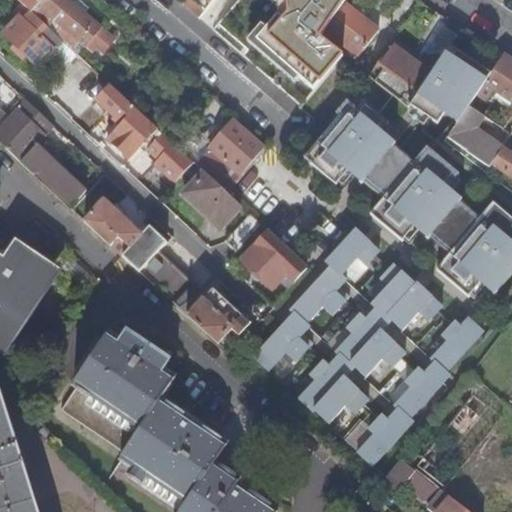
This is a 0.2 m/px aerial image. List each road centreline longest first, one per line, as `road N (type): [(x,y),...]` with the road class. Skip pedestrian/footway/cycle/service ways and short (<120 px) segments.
road 1 (residential): [(0,172),(367,511)]
road 2 (residential): [(0,65),(268,313)]
road 3 (residential): [(284,125),(139,0)]
